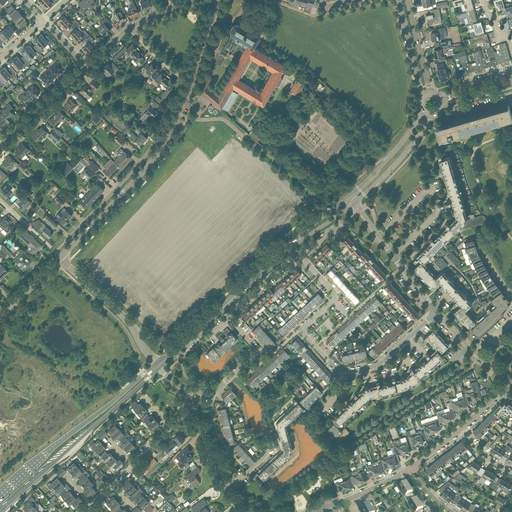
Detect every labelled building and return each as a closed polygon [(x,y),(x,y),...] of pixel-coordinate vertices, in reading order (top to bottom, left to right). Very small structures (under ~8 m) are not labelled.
[(53,0),(50,0),(50,1),(49,0),(45,0),(41,5),(44,8),(45,8),(46,9),(54,1),(53,0)] [(80,6),(81,7),(79,9),(82,12),(84,14),(86,12),(85,11),(88,9),(89,11),(92,8),(90,5),(84,0),(81,0),(79,3),(82,5),(80,6)] [(129,6),(128,7),(128,8),(127,9),(127,11),(129,13),(129,14),(130,17),(138,13),(134,5),(137,4),(135,0),(131,0),(132,1),(131,2),(131,3),(130,4),(129,6)] [(141,0),(140,1),(141,2),(140,3),(142,7),(142,6),(144,10),(145,10),(145,11),(149,9),(149,8),(152,7),(149,0),(141,0)] [(455,0),(452,1),(454,7),(464,4),(466,11),(474,9),(471,0),(455,0)] [(493,0),(496,7),(497,10),(505,8),(505,7),(510,6),(509,3),(504,4),(503,1),(505,1),(504,0),(493,0)] [(17,11),(13,7),(7,13),(14,20),(21,14),(17,10),(17,11)] [(113,16),(114,16),(111,20),(113,21),(116,25),(119,22),(120,23),(121,22),(121,21),(124,20),(122,15),(125,13),(125,14),(126,14),(124,9),(122,7),(122,8),(119,9),(120,11),(117,13),(117,12),(116,12),(115,12),(114,12),(113,12),(113,13),(112,13),(112,14),(112,15),(113,15),(113,16)] [(432,23),(432,22),(441,20),(441,21),(439,8),(430,10),(431,10),(432,14),(426,15),(426,19),(427,18),(428,24),(432,23)] [(62,16),(57,21),(58,22),(57,22),(60,26),(67,19),(65,17),(67,15),(66,14),(68,12),(65,9),(60,13),(62,16)] [(478,22),(474,9),(466,11),(456,14),(458,20),(468,17),(470,24),(478,22)] [(24,18),(21,14),(14,20),(21,28),(27,22),(24,19),(24,18)] [(100,22),(102,25),(99,28),(98,29),(101,33),(102,32),(105,35),(106,33),(107,34),(111,31),(107,27),(111,24),(105,17),(100,22)] [(71,20),(70,22),(67,19),(60,26),(64,29),(65,30),(71,25),(73,27),(78,22),(75,19),(73,21),(71,20)] [(478,22),(470,24),(468,25),(469,29),(474,27),(475,31),(470,32),(471,37),(473,36),(474,37),(485,34),(484,31),(483,31),(482,30),(483,29),(481,21),(478,22)] [(75,29),(69,34),(70,35),(70,36),(73,39),(83,30),(82,30),(80,28),(80,29),(78,27),(80,26),(78,22),(73,27),(75,29)] [(208,108),(209,109),(208,110),(211,113),(212,112),(215,114),(218,111),(217,110),(218,108),(220,109),(221,108),(225,111),(225,110),(227,111),(232,103),(231,103),(232,101),(233,101),(238,93),(236,92),(237,90),(263,105),(274,86),(275,84),(278,86),(283,78),(280,76),(286,66),(253,47),(258,39),(260,36),(252,31),(237,23),(232,24),(229,29),(230,34),(231,34),(224,46),(231,50),(232,48),(235,50),(238,45),(236,44),(237,42),(246,47),(217,96),(208,87),(212,79),(207,76),(198,91),(213,103),(211,105),(210,104),(208,108)] [(11,33),(12,32),(13,33),(15,31),(11,26),(9,24),(2,31),(8,38),(12,34),(11,33)] [(438,32),(431,33),(432,40),(439,39),(438,35),(446,33),(446,31),(450,30),(449,27),(441,29),(437,29),(438,32)] [(84,29),(82,30),(83,30),(73,39),(76,43),(77,42),(78,43),(83,38),(85,41),(90,36),(84,29)] [(37,37),(38,37),(37,37),(44,45),(47,43),(49,45),(53,42),(48,36),(45,38),(41,34),(40,35),(39,35),(37,37)] [(474,37),(469,39),(471,45),(480,42),(482,49),(483,49),(486,49),(486,48),(490,47),(489,44),(486,34),(485,34),(474,37)] [(90,44),(92,42),(94,40),(90,36),(85,41),(87,43),(82,48),(83,49),(82,50),(86,53),(93,47),(90,44)] [(35,39),(33,41),(37,45),(35,47),(40,53),(44,50),(42,47),(44,45),(37,37),(37,38),(37,37),(35,39)] [(126,46),(124,47),(112,58),(117,64),(120,61),(118,59),(127,50),(130,53),(133,56),(137,52),(135,49),(137,47),(133,42),(127,47),(126,46)] [(505,42),(499,44),(500,49),(502,54),(495,56),(497,64),(510,60),(505,42)] [(440,49),(434,50),(435,58),(438,57),(438,61),(446,59),(445,56),(442,57),(442,53),(447,52),(446,49),(453,48),(452,44),(448,45),(440,46),(440,49)] [(33,49),(29,45),(25,48),(32,56),(34,54),(36,56),(40,53),(35,47),(33,49)] [(486,59),(483,49),(482,49),(479,50),(484,68),(497,64),(495,56),(492,46),(490,47),(486,48),(486,49),(488,58),(486,59)] [(25,48),(21,52),(25,56),(23,58),(28,64),(32,61),(30,58),(32,56),(25,48)] [(133,57),(134,58),(132,59),(139,66),(145,60),(142,57),(144,55),(140,50),(137,52),(133,56),(133,57)] [(484,68),(479,50),(473,52),(475,62),(468,64),(471,72),(484,68)] [(220,54),(215,63),(220,66),(225,57),(220,54)] [(466,54),(459,56),(462,66),(455,68),(456,71),(457,76),(471,72),(468,64),(466,54)] [(13,59),(20,67),(22,65),(24,67),(28,64),(23,58),(20,60),(17,56),(15,57),(14,57),(13,59)] [(10,62),(9,63),(13,67),(10,69),(15,75),(19,72),(17,69),(20,67),(13,59),(12,60),(12,59),(10,61),(10,62)] [(103,67),(105,70),(103,72),(107,76),(109,74),(110,73),(112,75),(119,68),(113,62),(109,65),(107,63),(103,67)] [(141,69),(148,75),(149,73),(150,74),(156,67),(152,63),(150,65),(146,62),(141,69)] [(59,66),(56,63),(48,70),(54,77),(58,74),(59,75),(63,72),(59,67),(59,66)] [(448,78),(443,63),(437,65),(438,69),(437,70),(441,81),(448,78)] [(0,70),(1,70),(0,71),(7,78),(9,76),(11,78),(15,75),(10,69),(8,71),(4,67),(2,69),(2,68),(0,70)] [(297,76),(299,72),(291,67),(289,71),(297,76)] [(35,79),(39,75),(34,70),(30,73),(35,79)] [(44,80),(48,85),(51,82),(50,81),(54,77),(48,70),(40,77),(43,81),(44,80)] [(160,74),(156,71),(152,75),(151,75),(148,79),(152,81),(153,79),(158,83),(159,82),(160,83),(161,82),(165,77),(167,75),(162,71),(160,74)] [(167,88),(164,91),(167,94),(172,88),(171,87),(175,82),(170,78),(168,80),(165,77),(161,82),(164,85),(167,88)] [(304,84),(295,79),(289,91),(298,96),(299,95),(302,97),(304,92),(301,90),(304,84)] [(90,89),(85,85),(79,91),(82,94),(83,93),(88,98),(94,92),(93,91),(95,89),(96,90),(99,86),(93,80),(89,84),(92,87),(90,89)] [(32,85),(30,87),(25,91),(32,99),(34,97),(35,97),(40,92),(35,87),(34,87),(32,85)] [(21,95),(18,98),(20,100),(20,101),(24,106),(30,101),(32,99),(25,91),(20,95),(21,95)] [(68,101),(68,102),(64,107),(70,112),(77,104),(78,106),(80,104),(83,101),(78,97),(76,100),(74,102),(70,98),(68,101)] [(147,111),(145,114),(148,116),(149,117),(151,114),(153,116),(157,112),(155,109),(159,104),(155,101),(153,99),(147,105),(149,107),(147,109),(146,110),(147,111)] [(6,106),(1,111),(9,120),(12,117),(14,114),(11,111),(14,109),(11,105),(9,103),(6,106)] [(510,109),(509,107),(509,105),(436,126),(440,139),(511,117),(511,115),(511,112),(510,109)] [(54,115),(52,118),(51,118),(49,121),(52,123),(56,126),(65,116),(59,110),(56,113),(54,115)] [(0,121),(3,124),(6,122),(9,120),(1,111),(0,111),(0,121)] [(72,124),(75,120),(69,115),(66,118),(72,124)] [(35,131),(36,131),(31,136),(38,142),(44,137),(44,136),(47,132),(41,127),(37,132),(35,131)] [(125,135),(130,130),(127,127),(122,132),(125,135)] [(57,141),(61,137),(53,130),(49,134),(57,141)] [(252,130),(249,134),(257,141),(261,137),(252,130)] [(132,136),(130,137),(132,139),(134,138),(141,144),(147,138),(141,132),(137,137),(131,131),(129,133),(132,136)] [(121,144),(125,140),(118,133),(114,138),(121,144)] [(22,143),(19,146),(20,147),(15,152),(21,158),(29,150),(22,143)] [(445,156),(453,153),(451,144),(443,147),(445,156)] [(97,145),(96,146),(98,148),(96,150),(102,155),(105,152),(97,145)] [(39,155),(32,149),(29,152),(36,158),(39,155)] [(121,168),(131,157),(124,150),(114,161),(121,168)] [(86,155),(86,156),(83,153),(80,156),(82,159),(85,162),(89,158),(86,155)] [(457,231),(459,229),(460,230),(483,224),(483,223),(484,223),(484,222),(485,222),(485,221),(485,220),(485,219),(485,218),(485,217),(484,217),(484,216),(483,216),(483,215),(482,215),(481,215),(480,215),(466,219),(465,214),(466,214),(465,210),(469,208),(468,205),(464,207),(462,199),(466,198),(465,195),(461,196),(459,189),(463,188),(463,184),(458,186),(456,178),(460,177),(459,174),(455,175),(453,168),(457,167),(456,164),(452,165),(450,158),(454,157),(454,155),(442,158),(442,157),(441,153),(438,154),(439,158),(439,159),(451,200),(450,200),(446,201),(447,203),(452,202),(456,217),(450,223),(449,224),(447,222),(445,224),(447,226),(445,229),(434,240),(431,237),(429,239),(432,242),(429,244),(414,259),(416,261),(418,259),(419,258),(424,263),(456,232),(457,231)] [(5,160),(2,163),(8,169),(15,162),(12,159),(9,155),(6,158),(7,159),(6,159),(6,160),(5,160)] [(95,172),(99,167),(91,160),(87,165),(95,172)] [(23,171),(26,167),(20,161),(16,166),(23,171)] [(111,179),(121,168),(114,161),(103,172),(111,179)] [(67,162),(59,171),(60,172),(64,176),(72,167),(68,163),(67,162)] [(95,172),(88,166),(83,172),(89,178),(95,172)] [(8,196),(9,195),(12,192),(9,190),(13,186),(12,184),(14,182),(8,176),(4,181),(3,182),(6,184),(1,190),(1,191),(3,194),(4,193),(4,194),(5,193),(8,196)] [(79,202),(86,209),(104,190),(97,183),(79,202)] [(65,201),(58,195),(55,198),(62,205),(65,201)] [(20,208),(23,211),(31,202),(25,196),(17,204),(18,205),(17,206),(19,207),(20,206),(21,207),(20,208)] [(72,216),(65,209),(62,213),(60,211),(56,215),(58,217),(57,218),(63,224),(65,222),(66,223),(69,220),(68,219),(72,216)] [(58,224),(54,220),(47,213),(43,218),(54,228),(58,224)] [(0,225),(3,229),(7,232),(11,227),(8,224),(11,222),(5,216),(2,219),(0,216),(0,225)] [(41,232),(48,238),(52,233),(50,231),(50,230),(38,219),(31,223),(41,232)] [(23,232),(19,236),(29,246),(26,250),(33,256),(37,253),(35,251),(37,249),(38,250),(42,246),(33,238),(34,237),(31,234),(30,235),(28,233),(26,235),(23,232)] [(352,241),(348,236),(342,242),(346,246),(352,241)] [(475,244),(474,239),(465,241),(466,247),(475,244)] [(349,250),(355,245),(352,241),(346,246),(349,250)] [(332,249),(327,243),(323,247),(328,253),(332,249)] [(0,244),(0,253),(6,258),(9,255),(2,248),(3,247),(0,244)] [(466,253),(477,249),(475,244),(466,247),(464,248),(466,253)] [(353,254),(359,249),(355,245),(349,250),(353,254)] [(328,253),(323,247),(319,251),(324,257),(328,253)] [(359,257),(363,253),(359,249),(353,254),(357,258),(359,257)] [(479,254),(478,251),(477,249),(466,253),(467,253),(468,258),(471,258),(479,254)] [(324,257),(319,251),(315,254),(320,260),(324,257)] [(368,255),(364,251),(363,253),(359,257),(362,260),(368,255)] [(452,251),(447,256),(456,265),(458,263),(455,260),(457,258),(452,251)] [(26,260),(28,258),(23,252),(14,261),(23,270),(27,265),(25,263),(27,261),(26,260)] [(315,254),(311,258),(316,264),(320,260),(315,254)] [(482,259),(480,256),(480,254),(479,254),(471,258),(473,263),(482,259)] [(366,264),(372,259),(368,255),(362,260),(366,264)] [(448,265),(441,257),(434,263),(442,270),(448,265)] [(370,268),(375,263),(372,259),(366,264),(370,268)] [(484,264),(483,261),(482,259),(473,263),(474,263),(476,268),(484,264)] [(439,282),(436,278),(421,262),(414,268),(433,288),(439,282)] [(373,272),(379,267),(375,263),(370,268),(373,272)] [(487,269),(487,268),(485,266),(484,264),(476,268),(478,273),(487,269)] [(377,277),(383,271),(379,267),(373,272),(377,277)] [(301,274),(296,268),(292,272),(297,278),(301,274)] [(335,273),(331,268),(325,274),(329,278),(335,273)] [(489,273),(488,270),(487,268),(487,269),(478,273),(479,273),(481,278),(489,273)] [(449,278),(447,275),(444,272),(447,270),(445,269),(436,277),(443,284),(439,287),(441,289),(445,286),(447,289),(446,290),(450,294),(454,298),(455,297),(457,300),(454,303),(456,305),(459,302),(462,305),(454,311),(469,328),(476,322),(465,310),(475,301),(474,299),(471,302),(469,299),(466,296),(468,294),(466,291),(464,294),(461,291),(460,292),(458,289),(461,286),(459,283),(455,287),(453,284),(454,283),(451,280),(454,278),(452,275),(449,278)] [(381,281),(387,275),(383,271),(377,277),(381,281)] [(292,272),(288,276),(293,282),(297,278),(292,272)] [(333,283),(340,277),(335,273),(329,278),(333,283)] [(492,278),(490,273),(489,273),(481,278),(482,278),(484,282),(492,278)] [(288,276),(284,279),(289,285),(293,282),(288,276)] [(337,287),(344,282),(340,277),(333,283),(337,287)] [(485,283),(487,287),(495,282),(494,279),(493,280),(492,278),(484,282),(484,283),(485,283)] [(289,285),(284,279),(280,283),(285,289),(289,285)] [(341,292),(348,286),(344,282),(337,287),(341,292)] [(491,292),(498,287),(495,282),(487,287),(488,288),(488,287),(491,292)] [(285,289),(280,283),(276,287),(281,293),(285,289)] [(394,287),(390,283),(384,288),(388,293),(394,287)] [(346,296),(352,291),(348,286),(341,292),(346,296)] [(502,291),(499,286),(498,287),(491,292),(494,296),(502,291)] [(281,293),(276,287),(272,290),(275,295),(277,297),(279,299),(283,295),(281,293)] [(392,297),(398,291),(394,287),(388,293),(392,297)] [(270,289),(266,292),(271,298),(275,295),(272,290),(270,289)] [(350,301),(356,295),(352,291),(346,296),(350,301)] [(396,302),(402,296),(398,291),(392,297),(396,302)] [(503,292),(502,291),(494,296),(491,299),(486,303),(488,306),(486,308),(489,312),(471,328),(479,337),(497,320),(496,319),(503,313),(501,311),(511,302),(507,298),(503,292)] [(271,298),(266,292),(262,296),(267,302),(271,298)] [(318,293),(314,296),(319,302),(323,299),(318,293)] [(360,300),(357,296),(356,295),(350,301),(354,305),(360,300)] [(267,302),(262,296),(258,300),(263,306),(267,302)] [(319,302),(314,296),(310,300),(315,306),(319,302)] [(381,302),(375,296),(371,300),(377,306),(381,302)] [(400,306),(406,300),(402,296),(396,302),(400,306)] [(254,303),(259,309),(261,311),(265,308),(263,306),(258,300),(254,303)] [(315,306),(310,300),(306,304),(311,310),(315,306)] [(377,306),(371,300),(366,304),(372,310),(377,306)] [(404,311),(411,305),(406,300),(400,306),(404,311)] [(259,309),(254,303),(250,307),(255,313),(259,309)] [(311,310),(306,304),(302,307),(307,313),(311,310)] [(372,310),(366,304),(362,308),(368,314),(372,310)] [(408,315),(415,309),(411,305),(404,311),(408,315)] [(255,313),(250,307),(246,311),(251,317),(255,313)] [(307,313),(302,307),(298,311),(303,317),(307,313)] [(368,314),(362,308),(358,312),(363,318),(368,314)] [(412,320),(419,314),(415,309),(408,315),(412,320)] [(246,311),(242,314),(247,320),(251,317),(246,311)] [(303,317),(298,311),(294,315),(299,321),(303,317)] [(363,318),(358,312),(353,316),(359,323),(363,318)] [(299,321),(294,315),(290,318),(295,324),(299,321)] [(359,323),(353,316),(349,320),(354,327),(359,323)] [(295,324),(290,318),(286,322),(291,328),(295,324)] [(354,327),(349,320),(344,324),(350,331),(354,327)] [(291,328),(286,322),(282,326),(286,331),(287,332),(291,328)] [(406,329),(402,325),(400,323),(395,327),(401,333),(406,329)] [(350,331),(344,324),(340,329),(345,335),(350,331)] [(252,330),(265,345),(269,349),(275,343),(271,338),(258,325),(256,327),(252,330)] [(287,332),(286,331),(282,326),(278,329),(283,335),(287,332)] [(397,337),(401,333),(395,327),(391,331),(397,337)] [(345,335),(340,329),(335,333),(341,339),(345,335)] [(448,346),(441,338),(437,334),(438,333),(434,329),(431,332),(426,337),(423,339),(425,341),(429,338),(442,352),(448,346)] [(392,341),(397,337),(391,331),(386,335),(392,341)] [(224,339),(222,336),(221,337),(220,338),(222,341),(220,344),(219,343),(214,347),(221,354),(233,344),(237,339),(231,332),(228,334),(226,336),(227,337),(224,339)] [(341,339),(335,333),(331,337),(337,343),(341,339)] [(392,341),(386,335),(382,339),(388,345),(392,341)] [(331,337),(326,341),(332,347),(337,343),(331,337)] [(301,342),(297,338),(291,343),(295,348),(301,342)] [(388,345),(382,339),(377,343),(383,349),(388,345)] [(299,352),(305,347),(301,342),(295,348),(299,352)] [(383,349),(377,343),(373,347),(379,353),(383,349)] [(216,351),(212,347),(206,353),(210,357),(216,351)] [(303,357),(309,351),(305,347),(299,352),(303,357)] [(373,347),(369,350),(366,350),(366,353),(369,353),(369,352),(374,357),(379,353),(373,347)] [(288,354),(284,350),(283,348),(278,352),(284,358),(288,354)] [(366,353),(366,350),(365,349),(359,351),(362,359),(368,358),(366,353)] [(379,381),(376,382),(378,387),(374,387),(374,386),(366,388),(360,393),(361,394),(358,397),(355,393),(353,395),(356,399),(354,401),(353,400),(344,408),(345,409),(343,411),(339,408),(337,410),(340,413),(338,416),(337,415),(332,419),(338,425),(342,422),(343,423),(352,415),(351,414),(358,407),(359,408),(367,400),(366,399),(370,396),(375,395),(376,396),(387,393),(386,392),(391,391),(391,392),(402,389),(402,388),(409,386),(414,381),(415,382),(424,374),(423,373),(430,366),(431,368),(444,356),(438,350),(431,356),(427,353),(425,355),(429,358),(426,361),(425,360),(417,367),(418,368),(415,371),(411,367),(409,369),(413,373),(410,375),(409,374),(405,378),(399,379),(400,381),(396,382),(395,377),(392,378),(393,383),(390,383),(389,382),(384,383),(384,385),(380,386),(379,381)] [(214,361),(220,355),(216,351),(210,357),(214,361)] [(307,361),(313,355),(309,351),(303,357),(307,361)] [(337,357),(341,362),(343,361),(344,364),(350,362),(348,354),(343,355),(343,353),(340,351),(336,354),(338,356),(337,357)] [(362,359),(359,351),(354,352),(356,361),(362,359)] [(278,352),(274,356),(279,362),(284,358),(278,352)] [(356,361),(354,352),(348,354),(350,362),(356,361)] [(311,366),(317,360),(313,355),(307,361),(311,366)] [(279,362),(274,356),(269,360),(275,367),(279,362)] [(275,367),(269,360),(265,364),(270,371),(275,367)] [(315,370),(322,364),(317,360),(311,366),(315,370)] [(270,371),(265,364),(260,368),(266,375),(270,371)] [(319,375),(326,369),(322,364),(315,370),(319,375)] [(266,375),(260,368),(256,373),(261,379),(266,375)] [(323,379),(330,373),(326,369),(319,375),(323,379)] [(261,379),(256,373),(251,377),(257,383),(261,379)] [(328,384),(334,378),(330,373),(323,379),(328,384)] [(251,377),(247,381),(252,387),(257,383),(251,377)] [(470,384),(472,388),(473,392),(476,398),(482,396),(482,397),(482,396),(482,395),(482,394),(483,395),(486,393),(487,392),(485,389),(484,389),(481,390),(481,391),(480,391),(477,381),(472,383),(470,384)] [(321,392),(316,386),(312,389),(317,396),(321,392)] [(307,393),(302,387),(300,388),(306,395),(303,397),(309,403),(313,399),(307,393)] [(236,394),(230,388),(226,392),(231,398),(236,394)] [(468,392),(465,393),(466,396),(468,402),(471,401),(471,402),(477,400),(476,398),(473,392),(472,388),(467,389),(468,392)] [(317,396),(312,389),(307,393),(313,399),(317,396)] [(221,396),(222,397),(226,401),(225,401),(225,404),(227,405),(228,402),(231,398),(226,392),(221,396)] [(463,395),(457,397),(459,400),(461,407),(462,408),(467,407),(466,406),(469,404),(468,402),(466,396),(465,393),(462,394),(463,395)] [(303,397),(299,400),(305,407),(309,403),(303,397)] [(253,476),(255,478),(259,475),(263,480),(288,458),(287,456),(290,453),(291,452),(292,451),(287,432),(285,426),(286,424),(291,419),(290,418),(294,415),(298,411),(299,413),(300,412),(303,409),(294,399),(292,401),(295,404),(293,406),(292,405),(284,412),(285,413),(282,417),(281,416),(274,422),(276,428),(277,428),(278,432),(277,433),(275,433),(274,434),(274,436),(276,436),(278,436),(279,435),(283,448),(276,454),(277,455),(270,462),(269,461),(261,469),(262,470),(258,473),(257,472),(253,476)] [(130,404),(131,406),(137,412),(143,408),(144,407),(140,402),(138,404),(136,402),(135,402),(134,400),(130,404)] [(450,402),(452,408),(453,410),(456,409),(456,410),(462,408),(461,407),(459,400),(453,402),(453,401),(450,402)] [(504,403),(500,400),(499,402),(500,403),(493,411),(498,416),(501,412),(502,413),(502,414),(505,416),(506,415),(508,413),(508,412),(509,411),(511,413),(511,404),(509,402),(510,401),(508,400),(505,403),(504,403)] [(452,408),(450,402),(447,403),(450,411),(445,412),(447,419),(448,421),(453,419),(453,418),(456,417),(455,416),(453,410),(452,408)] [(225,404),(224,407),(224,408),(217,409),(219,415),(227,413),(226,409),(226,408),(227,405),(225,404)] [(142,418),(140,420),(141,419),(142,420),(148,414),(146,412),(147,411),(144,407),(143,408),(137,412),(137,413),(135,414),(139,418),(141,417),(142,418)] [(493,411),(489,415),(495,421),(500,417),(498,416),(493,411)] [(440,414),(439,413),(436,414),(438,417),(440,423),(442,422),(443,423),(448,421),(447,419),(445,412),(440,414)] [(143,421),(144,420),(145,421),(143,423),(147,427),(154,420),(155,419),(151,415),(150,417),(148,414),(142,420),(143,421)] [(495,421),(489,415),(485,419),(491,425),(495,421)] [(440,423),(438,417),(430,420),(433,430),(434,432),(439,430),(439,429),(442,428),(440,423)] [(157,425),(159,423),(155,419),(154,420),(147,427),(152,433),(159,427),(157,425)] [(481,423),(487,430),(487,429),(491,425),(485,419),(481,423)] [(434,432),(433,430),(430,420),(422,423),(424,430),(426,434),(428,433),(429,434),(434,432)] [(112,434),(119,428),(121,426),(118,422),(115,424),(108,430),(112,434)] [(338,427),(334,423),(328,429),(332,433),(338,427)] [(487,430),(481,423),(477,427),(483,433),(487,430)] [(342,431),(341,431),(338,427),(332,433),(335,437),(337,436),(342,431)] [(350,433),(345,427),(341,431),(342,431),(337,436),(342,440),(350,433)] [(477,427),(473,431),(479,437),(483,433),(477,427)] [(118,437),(120,439),(124,435),(119,428),(112,434),(116,439),(118,437)] [(422,431),(421,429),(416,431),(419,441),(420,443),(425,441),(425,440),(428,439),(427,438),(426,434),(424,430),(422,431)] [(411,433),(411,435),(408,436),(412,445),(414,444),(415,445),(420,443),(419,441),(417,434),(416,431),(411,433)] [(124,435),(120,439),(122,442),(120,443),(124,447),(125,446),(130,441),(127,438),(130,435),(127,432),(124,435)] [(179,432),(164,445),(170,451),(178,443),(179,445),(185,439),(179,432)] [(401,442),(405,453),(411,451),(410,450),(413,449),(412,445),(408,436),(406,437),(407,440),(401,442)] [(497,439),(490,446),(493,448),(492,449),(497,453),(499,450),(502,446),(504,443),(499,440),(501,437),(499,436),(497,439)] [(225,439),(226,445),(233,443),(235,445),(237,443),(235,441),(234,441),(233,437),(225,439)] [(98,440),(94,443),(93,442),(89,446),(94,451),(95,450),(101,445),(102,444),(98,440)] [(394,446),(397,455),(400,454),(400,455),(405,453),(401,442),(397,443),(396,440),(392,441),(394,446)] [(131,452),(136,448),(130,441),(125,446),(124,447),(128,451),(129,450),(131,452)] [(240,441),(237,443),(235,445),(233,447),(237,451),(244,446),(240,441)] [(467,448),(462,441),(457,444),(463,451),(467,448)] [(101,456),(106,452),(104,450),(106,448),(102,444),(101,445),(95,450),(94,451),(93,452),(99,459),(101,456)] [(453,448),(458,455),(463,451),(457,444),(453,448)] [(507,445),(505,448),(502,446),(499,450),(497,453),(502,456),(503,454),(506,455),(509,450),(511,447),(507,445)] [(192,450),(188,446),(176,457),(181,462),(178,464),(181,467),(193,456),(190,453),(192,450)] [(242,456),(248,450),(244,446),(237,451),(242,456)] [(397,455),(394,446),(390,448),(391,450),(392,453),(388,455),(389,458),(391,464),(392,466),(397,464),(397,463),(400,462),(399,461),(397,455)] [(459,455),(458,455),(453,448),(448,451),(454,458),(459,455)] [(246,460),(252,455),(248,450),(242,456),(246,460)] [(454,458),(448,451),(444,455),(449,462),(454,458)] [(110,453),(108,454),(106,452),(101,456),(107,463),(113,457),(110,453)] [(256,459),(253,455),(252,455),(246,460),(250,465),(256,459)] [(449,462),(444,455),(439,458),(445,465),(449,462)] [(383,459),(381,460),(382,462),(384,468),(387,467),(387,468),(392,466),(391,464),(389,458),(388,458),(388,456),(383,458),(383,459)] [(117,461),(113,457),(107,463),(111,467),(113,465),(117,461)] [(146,473),(157,463),(153,458),(141,468),(146,473)] [(435,462),(440,469),(440,468),(445,465),(439,458),(435,462)] [(118,459),(117,461),(113,465),(119,471),(124,467),(121,464),(123,463),(119,459),(118,459)] [(471,469),(474,471),(472,474),(477,477),(479,474),(482,469),(480,467),(481,466),(474,461),(471,464),(470,463),(466,467),(471,469)] [(71,472),(77,466),(74,462),(67,468),(71,472)] [(377,474),(382,472),(385,470),(384,470),(384,468),(382,462),(379,463),(378,463),(379,464),(374,466),(377,474)] [(440,469),(435,462),(430,465),(436,472),(440,469)] [(368,464),(367,463),(364,464),(366,468),(366,470),(369,476),(372,475),(372,476),(377,474),(374,466),(373,463),(368,464)] [(80,464),(77,466),(71,472),(75,476),(76,475),(78,477),(86,470),(80,464)] [(189,487),(192,486),(193,487),(195,485),(196,486),(199,484),(199,483),(200,483),(198,480),(194,474),(200,470),(198,467),(197,468),(195,464),(189,467),(192,471),(186,475),(187,478),(185,479),(189,487)] [(363,468),(361,465),(356,467),(357,470),(361,481),(362,482),(367,480),(370,478),(369,477),(369,476),(366,470),(364,471),(363,468)] [(436,472),(430,465),(426,469),(430,475),(429,475),(431,478),(434,476),(433,474),(436,472)] [(486,469),(485,470),(485,471),(482,469),(479,474),(481,476),(486,479),(491,472),(486,469)] [(86,470),(78,477),(80,479),(79,481),(83,485),(89,479),(86,476),(88,473),(86,470)] [(350,476),(351,477),(354,484),(356,483),(357,484),(362,482),(361,481),(357,470),(352,472),(353,475),(350,476)] [(491,472),(486,479),(490,481),(489,484),(492,487),(494,484),(497,478),(495,477),(496,475),(491,472)] [(127,490),(133,485),(130,482),(130,481),(132,479),(129,476),(122,483),(124,485),(123,486),(126,490),(127,490)] [(95,481),(91,477),(89,479),(83,485),(86,489),(91,485),(95,481)] [(342,477),(336,479),(337,482),(335,483),(336,486),(338,491),(341,490),(341,491),(346,489),(346,487),(343,481),(342,477)] [(348,478),(348,479),(343,481),(346,487),(346,489),(351,487),(351,486),(354,485),(354,484),(351,477),(348,478)] [(60,482),(57,478),(50,483),(49,483),(46,486),(51,491),(54,488),(60,482)] [(501,478),(500,480),(497,478),(494,484),(492,487),(497,490),(499,486),(502,488),(506,481),(501,478)] [(406,481),(404,483),(402,480),(395,484),(397,487),(397,488),(400,492),(410,486),(406,481)] [(310,496),(317,490),(310,481),(303,487),(310,496)] [(445,484),(440,488),(444,490),(442,492),(447,496),(452,489),(455,486),(448,481),(445,484)] [(511,486),(510,486),(511,484),(506,481),(502,488),(505,490),(510,493),(511,488),(511,486)] [(54,488),(52,490),(58,496),(60,494),(65,490),(63,487),(64,486),(60,482),(54,488)] [(88,495),(89,494),(91,496),(96,492),(91,485),(86,489),(84,491),(88,495)] [(139,486),(137,489),(133,485),(127,490),(126,490),(130,495),(132,493),(134,495),(141,489),(139,486)] [(410,486),(400,492),(403,497),(405,500),(412,496),(410,493),(413,491),(410,486)] [(458,489),(455,486),(452,489),(447,496),(451,500),(453,498),(455,500),(459,495),(460,493),(458,491),(458,489)] [(134,499),(138,503),(147,495),(145,493),(143,495),(141,493),(143,491),(141,489),(134,495),(136,497),(134,499)] [(67,492),(65,490),(60,494),(66,500),(71,495),(72,494),(68,490),(67,492)] [(71,495),(66,500),(63,502),(67,507),(69,505),(76,498),(72,494),(71,495)] [(112,496),(111,497),(109,495),(104,499),(106,502),(110,506),(116,500),(112,496)] [(147,495),(138,503),(141,507),(139,509),(141,511),(146,506),(145,504),(151,499),(147,495)] [(159,501),(160,502),(163,499),(160,495),(144,510),(145,511),(155,511),(158,510),(155,507),(155,504),(159,501)] [(455,500),(456,500),(458,501),(457,503),(462,507),(466,500),(467,498),(467,496),(465,495),(463,495),(462,497),(461,496),(459,495),(455,500)] [(506,500),(498,495),(495,500),(503,505),(506,500)] [(28,500),(23,504),(26,507),(24,508),(27,511),(28,511),(34,507),(34,506),(36,505),(37,504),(35,502),(35,501),(31,496),(27,500),(28,500)] [(82,501),(78,496),(76,498),(69,505),(73,509),(75,506),(77,509),(82,504),(80,502),(82,501)] [(412,496),(405,500),(407,504),(410,509),(420,503),(417,498),(414,499),(412,496)] [(192,508),(192,511),(195,511),(209,511),(205,506),(204,507),(203,506),(207,503),(204,498),(192,507),(192,508)] [(364,501),(366,504),(361,506),(364,511),(375,506),(370,498),(368,499),(364,501)] [(116,500),(110,506),(113,510),(114,510),(115,511),(120,508),(118,506),(120,504),(116,500)] [(386,500),(383,502),(388,509),(391,507),(389,504),(386,500)] [(471,503),(466,500),(462,507),(467,510),(468,508),(470,510),(474,505),(471,503)] [(167,509),(170,506),(166,502),(158,510),(155,511),(161,511),(162,511),(166,508),(167,509)] [(410,509),(411,511),(422,511),(421,509),(423,508),(420,503),(410,509)]
